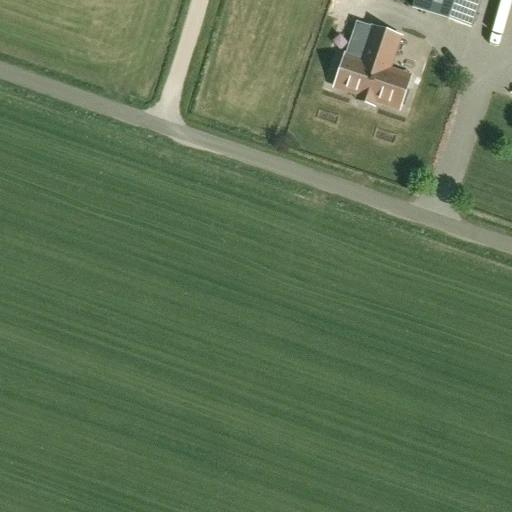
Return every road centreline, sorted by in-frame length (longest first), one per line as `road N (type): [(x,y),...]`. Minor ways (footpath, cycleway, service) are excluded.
road 1 (unclassified): [(511,245),(0,70)]
road 2 (unknown): [(411,210),(445,111),(488,83),(511,79)]
road 3 (track): [(200,0),(162,125)]
